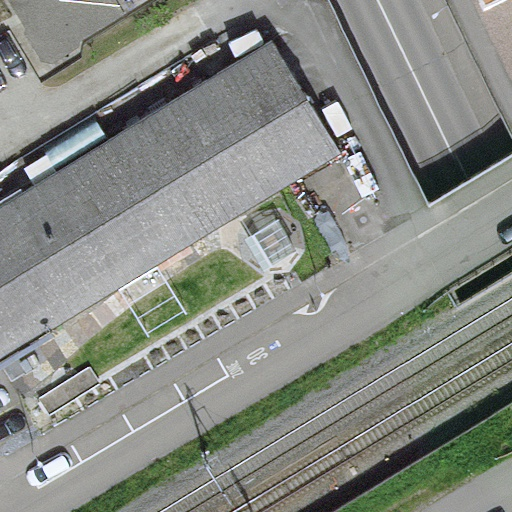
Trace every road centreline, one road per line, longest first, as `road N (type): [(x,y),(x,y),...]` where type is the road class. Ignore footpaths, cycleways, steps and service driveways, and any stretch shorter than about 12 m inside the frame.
road 1 (residential): [(511,222),(42,511)]
road 2 (residential): [(372,0),(511,280)]
